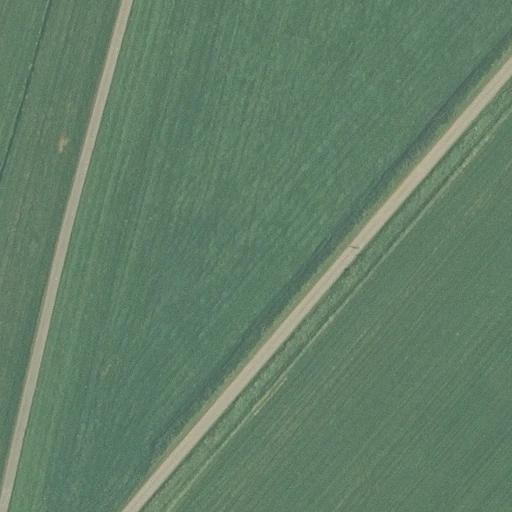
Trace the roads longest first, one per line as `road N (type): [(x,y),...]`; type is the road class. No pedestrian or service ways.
road 1 (unclassified): [(511,57),(121,511)]
road 2 (unclassified): [(0,505),(122,0)]
